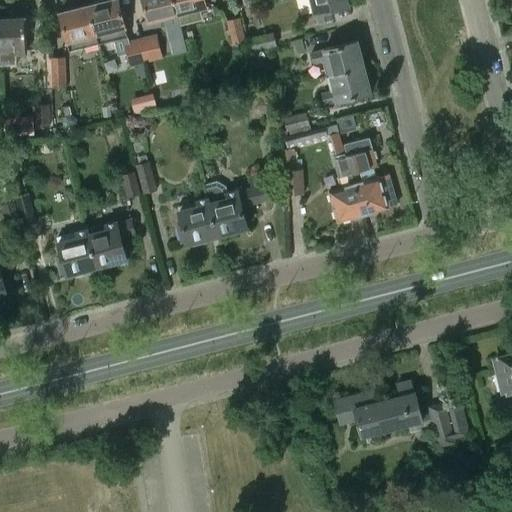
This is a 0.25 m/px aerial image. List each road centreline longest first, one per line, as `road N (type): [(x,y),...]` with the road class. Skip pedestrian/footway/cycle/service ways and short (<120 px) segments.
road 1 (primary): [(0,395),(511,263)]
road 2 (unclassified): [(440,234),(0,346)]
road 3 (unclassified): [(160,395),(511,306)]
road 4 (residential): [(440,234),(380,0)]
road 5 (unclassified): [(0,438),(160,395)]
road 6 (residential): [(478,0),(511,116)]
